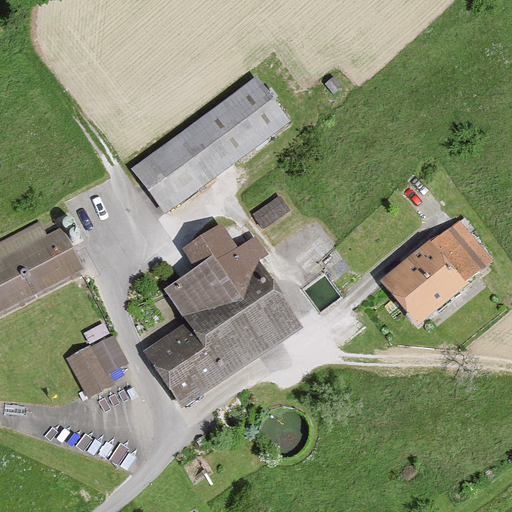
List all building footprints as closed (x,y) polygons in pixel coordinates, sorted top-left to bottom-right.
[(295,128),(259,81),(135,173),(171,220),(295,128)] [(283,193),(254,212),(265,229),(294,210),(283,193)] [(45,242),(35,223),(0,242),(0,318),(84,273),(62,232),(45,242)] [(461,227),(387,288),(426,334),(482,287),(479,283),(496,269),(461,227)] [(199,278),(169,298),(189,328),(148,355),(185,412),(307,332),(265,268),(272,264),(260,246),(244,256),(228,232),(187,259),(199,278)] [(129,369),(111,340),(69,366),(93,406),(119,390),(112,380),(129,369)] [(275,462),(285,465),(295,463),(304,458),(310,450),(312,440),(311,429),(305,421),(297,414),(287,412),(277,414),(268,419),(262,427),(259,437),(261,447),(266,456),(275,462)]
